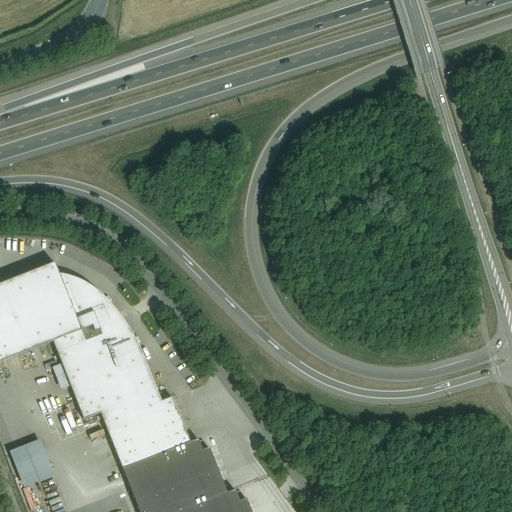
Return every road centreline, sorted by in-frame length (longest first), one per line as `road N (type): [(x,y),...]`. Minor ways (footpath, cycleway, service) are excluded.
road 1 (motorway): [(511,344),(427,374),(395,376),(333,360),(286,323),(266,288),(254,227),(271,154),(311,106),(445,38),(511,17)]
road 2 (motorway): [(0,182),(52,179),(115,201),(158,232),(271,345),(349,391),(391,396),(511,367)]
road 3 (motorway): [(0,153),(493,0)]
road 4 (unclassified): [(0,215),(25,213),(108,237),(145,271),(324,511)]
road 5 (motorway): [(395,0),(0,122)]
road 6 (motorway): [(324,0),(0,122)]
road 7 (tertiary): [(511,326),(406,0)]
road 8 (unknown): [(0,254),(51,255),(104,277),(137,307),(221,432)]
road 9 (unknown): [(0,401),(17,430),(68,463),(115,478),(178,459),(221,432)]
road 10 (tertiary): [(0,67),(76,34),(100,0)]
